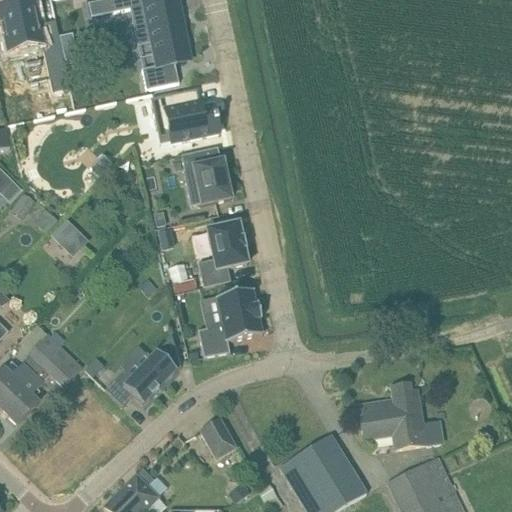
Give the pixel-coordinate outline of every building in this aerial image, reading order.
[(142,72),(146,92),(179,85),(175,66),(185,64),(177,26),(183,25),(177,0),(100,0),(85,3),(88,18),(143,6),(157,69),(142,72)] [(9,47),(0,48),(0,74),(15,71),(11,54),(44,47),(51,81),(69,77),(58,24),(42,27),(37,4),(2,11),(9,47)] [(197,92),(150,102),(156,132),(168,129),(172,146),(219,137),(216,125),(217,125),(216,120),(215,120),(213,109),(201,112),(197,92)] [(65,115),(76,162),(108,154),(106,144),(118,141),(109,103),(65,115)] [(5,129),(0,129),(0,149),(9,148),(5,129)] [(206,153),(181,158),(184,173),(193,171),(201,208),(231,201),(222,164),(209,167),(206,153)] [(103,157),(90,170),(99,179),(112,166),(103,157)] [(9,205),(20,193),(12,185),(0,197),(9,205)] [(22,223),(35,204),(24,195),(10,215),(22,223)] [(74,230),(66,223),(58,231),(66,239),(74,230)] [(169,296),(193,290),(178,226),(153,232),(169,296)] [(198,265),(203,290),(230,284),(227,271),(247,266),(238,226),(207,233),(213,262),(198,265)] [(254,292),(218,300),(224,328),(199,334),(204,360),(230,356),(228,345),(263,337),(260,321),(262,321),(259,307),(257,307),(254,292)] [(0,342),(8,334),(0,326),(0,313),(4,309),(10,303),(0,293),(0,342)] [(0,410),(61,350),(48,337),(28,357),(23,368),(10,380),(3,373),(0,375),(0,410)] [(124,373),(105,393),(122,410),(132,400),(142,410),(153,398),(154,399),(155,398),(154,397),(159,392),(160,393),(161,392),(160,391),(179,372),(180,372),(172,340),(131,381),(124,373)] [(66,387),(81,372),(82,371),(61,350),(0,410),(17,427),(38,406),(30,399),(54,375),(66,387)] [(103,369),(96,362),(85,373),(92,380),(103,369)] [(381,404),(357,408),(363,443),(393,439),(395,453),(426,448),(444,445),(440,423),(422,426),(418,400),(417,392),(410,393),(409,387),(391,389),(393,402),(395,410),(393,410),(393,413),(383,415),(381,404)] [(236,451),(230,440),(220,422),(200,433),(216,462),(236,451)] [(342,511),(367,496),(331,439),(280,471),(306,511),(342,511)] [(400,511),(463,511),(439,461),(423,469),(389,486),(400,511)] [(153,483),(144,473),(142,471),(103,510),(105,511),(146,511),(158,501),(147,489),(153,483)]
